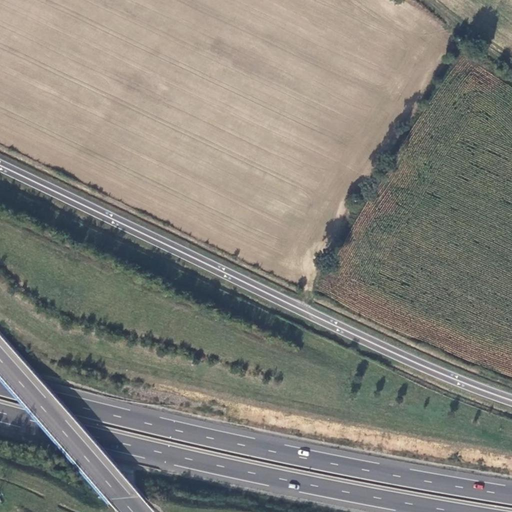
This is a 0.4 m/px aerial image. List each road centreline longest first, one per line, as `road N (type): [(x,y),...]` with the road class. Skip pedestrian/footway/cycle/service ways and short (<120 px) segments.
road 1 (unclassified): [(511,400),(0,166)]
road 2 (trunk): [(511,495),(172,429),(0,385)]
road 3 (trunk): [(0,411),(167,454),(461,511)]
road 4 (trunk): [(132,511),(0,360)]
